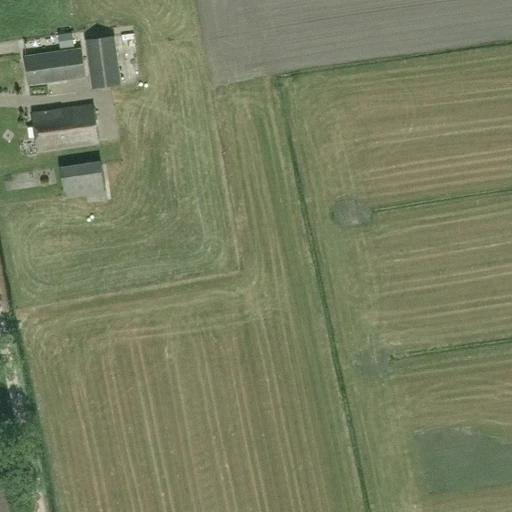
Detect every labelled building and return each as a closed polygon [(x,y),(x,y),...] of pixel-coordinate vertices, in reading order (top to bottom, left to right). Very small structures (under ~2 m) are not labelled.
[(120,83),(112,36),(85,40),(92,88),(120,83)] [(55,41),(31,45),(32,52),(56,48),(55,41)] [(86,76),(82,48),(26,57),(30,85),(86,76)] [(94,105),(35,114),(40,150),(99,141),(94,105)] [(105,162),(64,165),(66,192),(107,189),(105,162)]
